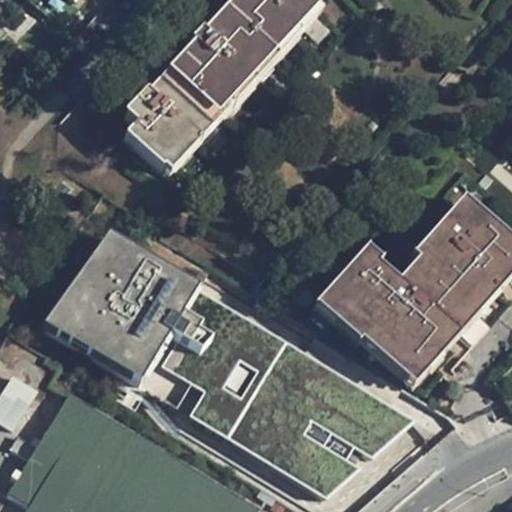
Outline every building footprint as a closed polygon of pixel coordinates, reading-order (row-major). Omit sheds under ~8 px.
[(133,130),(120,144),(156,177),(310,14),(300,4),(303,0),(243,0),(203,42),(198,37),(186,49),(192,55),(148,101),(142,95),(132,107),(137,113),(127,124),(133,130)] [(60,110),(62,95),(53,104),(60,110)] [(369,259),(322,305),(409,383),(511,272),(511,251),(468,213),(399,291),(369,259)] [(199,293),(110,235),(50,327),(140,385),(199,293)] [(250,298),(221,278),(208,299),(389,411),(402,390),(250,298)] [(411,425),(208,299),(147,390),(179,408),(191,386),(209,398),(197,420),(323,501),(354,473),(341,464),(349,453),(369,463),(411,425)] [(0,424),(13,432),(38,393),(13,376),(0,395),(0,424)] [(242,511),(66,404),(8,500),(24,511),(242,511)]
